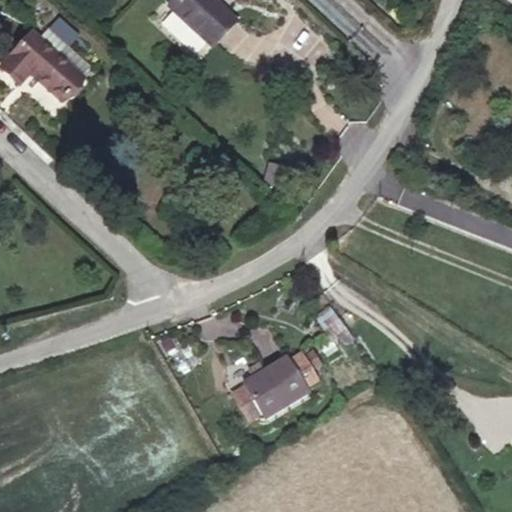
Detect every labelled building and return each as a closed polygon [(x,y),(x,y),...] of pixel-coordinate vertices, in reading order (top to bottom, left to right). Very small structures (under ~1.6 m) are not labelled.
[(236,22),(211,0),(173,0),(167,7),(211,48),(236,22)] [(47,29),(38,39),(67,64),(75,54),(47,29)] [(67,64),(38,39),(32,33),(0,67),(0,68),(18,85),(29,73),(62,101),(83,78),(67,64)] [(269,163),(264,180),(279,184),(284,167),(269,163)] [(260,413),(263,418),(307,392),(304,388),(317,380),(310,370),(317,365),(310,354),(303,358),(301,354),(288,362),(285,358),(242,384),(244,387),(232,395),(247,421),(260,413)]
